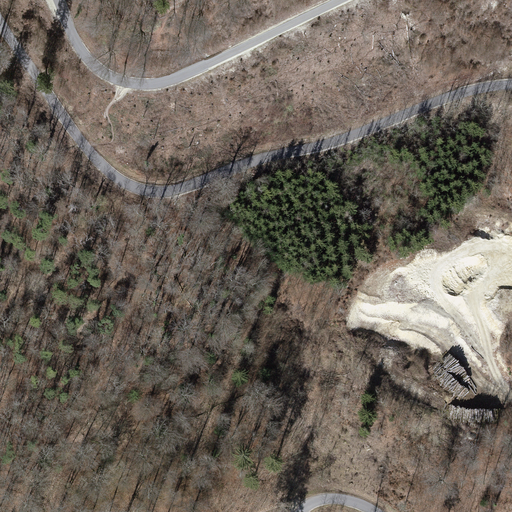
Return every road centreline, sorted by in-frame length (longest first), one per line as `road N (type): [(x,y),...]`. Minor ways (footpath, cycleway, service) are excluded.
road 1 (unclassified): [(511,82),(454,93),(343,139),(153,191),(114,174),(84,143),(0,13)]
road 2 (unclassified): [(59,0),(82,50),(102,71),(141,85),(158,85),(341,0)]
